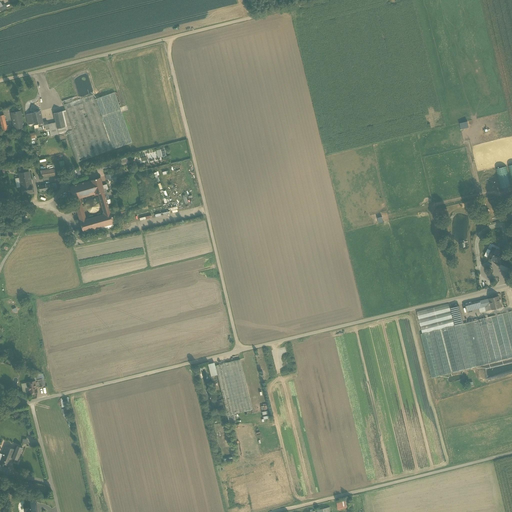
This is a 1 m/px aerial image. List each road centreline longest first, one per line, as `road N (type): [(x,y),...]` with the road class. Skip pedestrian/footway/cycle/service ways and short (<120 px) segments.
road 1 (unclassified): [(0,408),(511,284)]
road 2 (unclassified): [(0,80),(321,0)]
road 3 (track): [(164,39),(239,350)]
road 4 (track): [(511,453),(281,511)]
